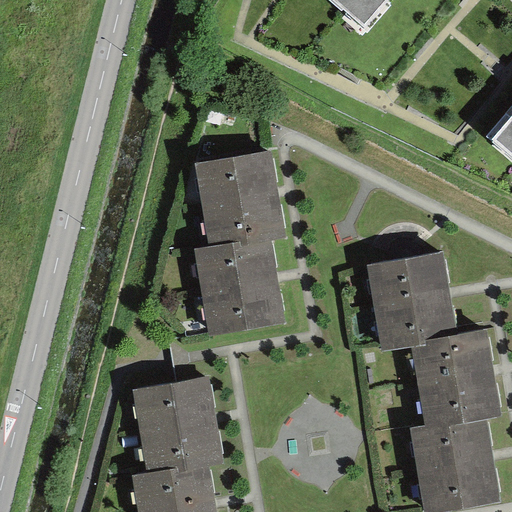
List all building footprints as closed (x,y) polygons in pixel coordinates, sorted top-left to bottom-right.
[(385,0),(332,0),(363,26),(385,0)] [(511,118),(492,141),(511,157),(511,118)] [(271,151),(193,164),(208,247),(239,241),(240,247),(270,242),(286,239),(271,151)] [(285,324),(270,242),(240,247),(239,241),(208,247),(193,249),(208,337),(285,324)] [(366,264),(381,353),(410,348),(426,346),(425,340),(456,335),(442,251),(366,264)] [(426,346),(410,348),(423,426),(445,422),(446,427),(485,420),(501,417),(486,330),(456,335),(425,340),(426,346)] [(209,377),(131,390),(145,474),(176,468),(177,473),(208,467),(224,465),(209,377)] [(408,429),(423,511),(445,511),(500,502),(485,420),(446,427),(445,422),(423,426),(408,429)] [(145,474),(131,476),(137,511),(215,511),(208,467),(177,473),(176,468),(145,474)]
